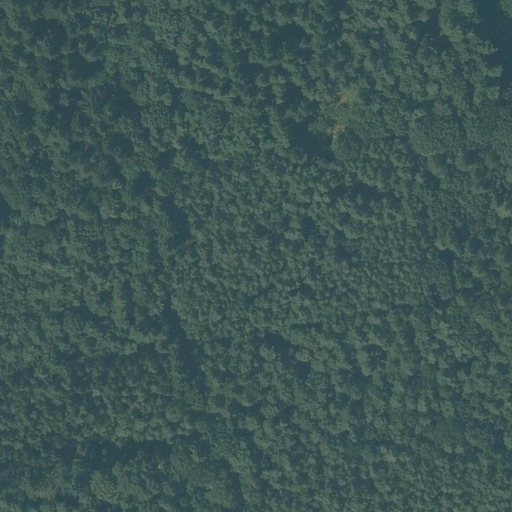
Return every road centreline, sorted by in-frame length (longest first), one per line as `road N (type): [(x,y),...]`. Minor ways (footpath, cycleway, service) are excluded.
road 1 (track): [(144,165),(403,122)]
road 2 (track): [(403,122),(439,282),(456,303),(511,326)]
road 3 (track): [(0,187),(144,165)]
